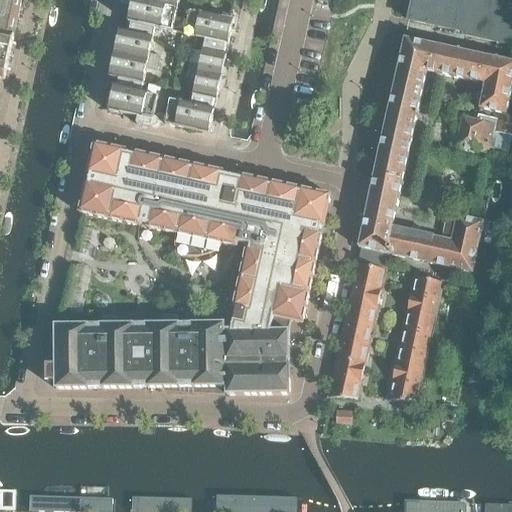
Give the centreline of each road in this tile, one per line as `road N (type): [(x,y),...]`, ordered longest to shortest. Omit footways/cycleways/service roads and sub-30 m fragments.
road 1 (residential): [(25,408),(308,415),(359,178)]
road 2 (residential): [(25,408),(85,120)]
road 3 (residential): [(85,120),(273,160)]
road 4 (residential): [(0,178),(40,0)]
road 5 (residential): [(273,160),(310,0)]
road 6 (residential): [(85,120),(112,0)]
